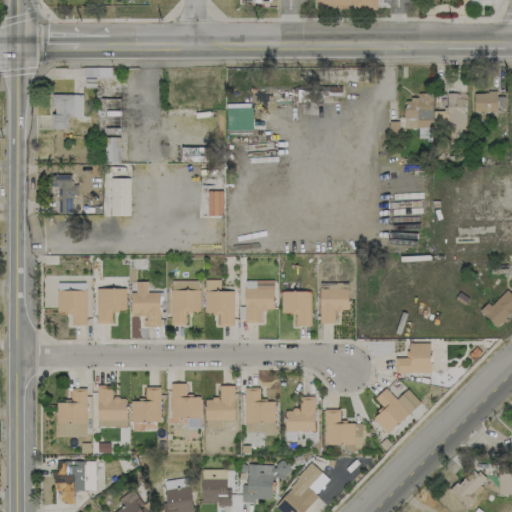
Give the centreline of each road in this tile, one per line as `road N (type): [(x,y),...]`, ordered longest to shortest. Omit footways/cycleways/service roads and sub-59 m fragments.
road 1 (tertiary): [(17,0),(15,511)]
road 2 (secondary): [(109,48),(511,45)]
road 3 (residential): [(15,354),(308,355),(347,368)]
road 4 (secondary): [(511,366),(363,511)]
